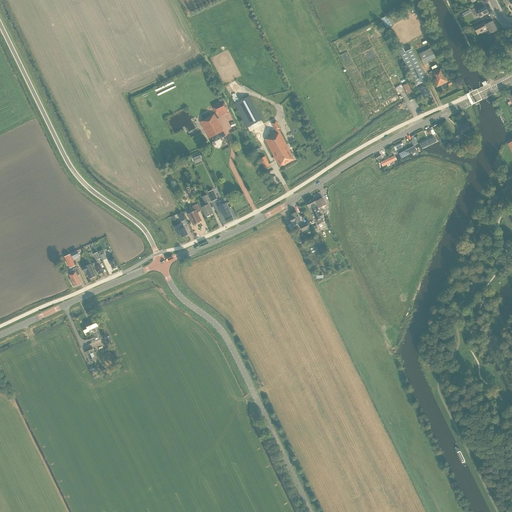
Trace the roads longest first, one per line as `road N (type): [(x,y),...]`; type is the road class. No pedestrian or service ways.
road 1 (secondary): [(161,263),(250,224),(387,141),(511,80)]
road 2 (tertiary): [(310,511),(229,343),(177,294),(161,263)]
road 3 (tertiary): [(161,263),(142,227),(71,168),(0,25)]
road 4 (secondary): [(0,335),(161,263)]
